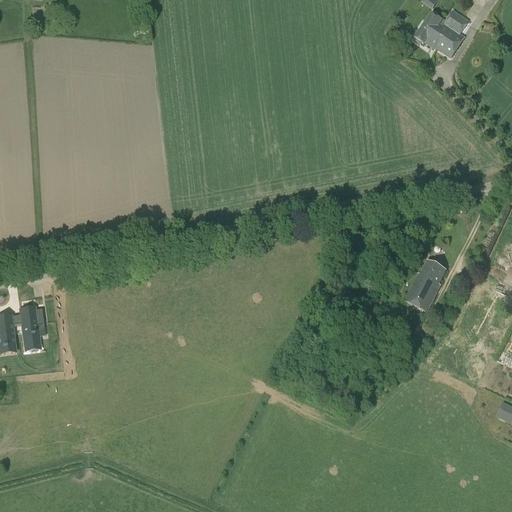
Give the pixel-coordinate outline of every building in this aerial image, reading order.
[(468,24),(451,13),(445,22),(443,20),(442,21),(432,14),(416,40),(417,41),(415,43),(420,46),(422,43),(424,45),(425,44),(434,50),(435,48),(450,58),(463,37),(460,35),(468,24)] [(440,285),(446,273),(427,263),(420,276),(419,276),(406,302),(428,313),(441,286),(440,285)] [(378,321),(388,301),(379,297),(368,317),(378,321)] [(20,312),(24,348),(39,346),(37,326),(42,326),(41,321),(43,320),(42,311),(35,312),(34,310),(20,312)] [(0,349),(14,348),(10,319),(0,320),(0,349)] [(398,346),(404,334),(385,324),(379,336),(398,346)] [(511,426),(511,423),(511,408),(502,404),(496,418),(511,426)]
